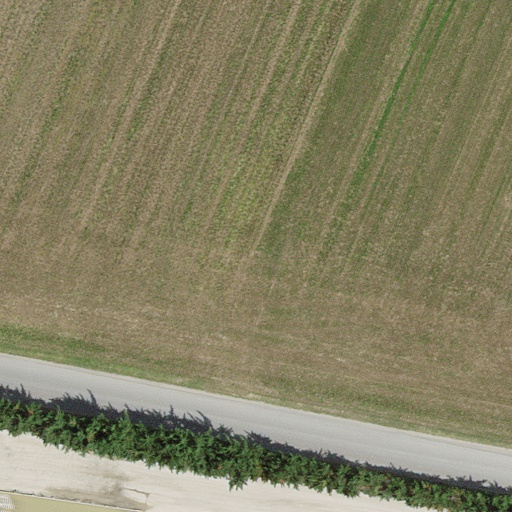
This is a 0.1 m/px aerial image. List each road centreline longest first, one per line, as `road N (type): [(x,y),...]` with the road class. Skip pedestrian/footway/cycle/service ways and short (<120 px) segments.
road 1 (unclassified): [(0,374),(511,471)]
road 2 (track): [(362,511),(0,448)]
